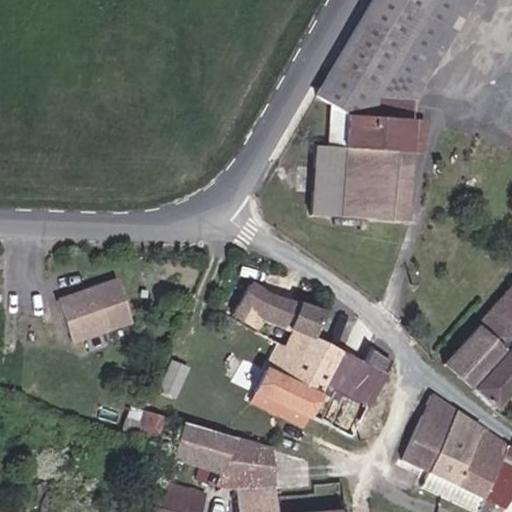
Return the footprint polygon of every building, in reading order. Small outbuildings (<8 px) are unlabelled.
[(376,0),(326,87),(316,211),(327,212),(331,148),(344,149),(346,100),(363,108),(429,92),(480,0),(376,0)] [(423,219),(428,154),(430,120),(429,92),(363,108),(346,100),(344,149),(331,148),(327,212),(423,219)] [(428,154),(442,155),(443,121),(430,120),(428,154)] [(120,280),(55,302),(72,347),(137,325),(120,280)] [(298,355),(304,340),(314,312),(245,284),(229,330),(298,355)] [(511,291),(447,362),(508,405),(511,400),(511,291)] [(339,429),(353,434),(384,352),(365,333),(355,359),(339,404),(316,395),(307,418),(339,429)] [(316,395),(339,404),(355,359),(304,340),(298,355),(304,357),(301,365),(324,373),(316,395)] [(307,418),(316,395),(324,373),(301,365),(293,387),(284,410),(298,414),(307,418)] [(284,410),(293,387),(262,374),(253,397),(284,410)] [(427,459),(434,462),(461,404),(431,385),(413,431),(434,441),(427,459)] [(169,425),(192,431),(205,395),(176,386),(165,424),(169,425)] [(434,462),(462,477),(485,419),(461,404),(434,462)] [(334,444),(339,429),(307,418),(298,414),(292,429),(334,444)] [(462,477),(487,488),(507,444),(511,436),(485,419),(462,477)] [(137,441),(162,449),(169,425),(165,424),(164,426),(144,423),(137,441)] [(186,455),(239,467),(247,444),(192,431),(186,455)] [(254,511),(294,511),(294,510),(283,511),(281,484),(272,484),(270,450),(247,444),(239,467),(233,482),(253,493),(254,511)] [(502,485),(511,490),(511,446),(507,444),(487,488),(498,493),(502,485)] [(281,484),(306,481),(304,456),(270,450),(272,484),(281,484)] [(138,511),(216,511),(222,499),(181,483),(170,511),(154,511),(141,507),(138,511)] [(511,511),(511,510),(490,501),(486,511),(511,511)]
